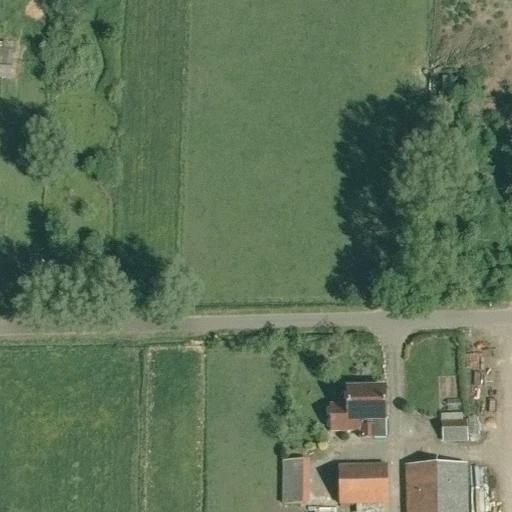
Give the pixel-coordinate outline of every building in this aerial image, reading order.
[(490,73),(491,85),(507,84),(506,72),(490,73)] [(485,109),(506,100),(502,89),(480,97),(485,109)] [(502,154),(501,126),(450,129),(451,157),(502,154)] [(485,256),(484,236),(465,237),(466,257),(485,256)] [(454,389),(453,347),(442,347),(442,389),(454,389)] [(387,439),(386,420),(385,388),(347,390),(348,405),(329,405),(330,432),(361,431),(361,440),(387,439)] [(458,410),(458,400),(446,400),(446,410),(458,410)] [(465,511),(465,464),(406,466),(407,511),(465,511)] [(387,504),(386,466),(339,467),(339,505),(387,504)]
